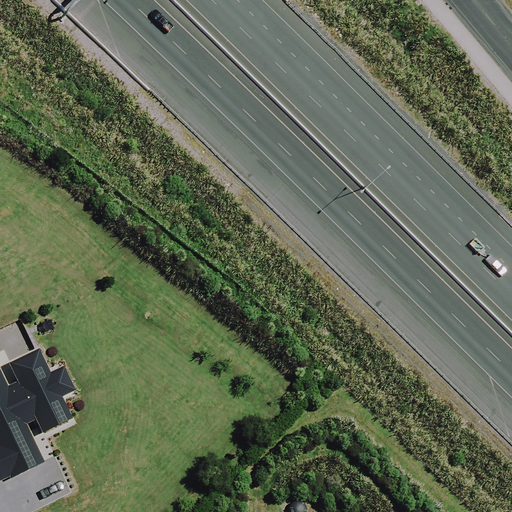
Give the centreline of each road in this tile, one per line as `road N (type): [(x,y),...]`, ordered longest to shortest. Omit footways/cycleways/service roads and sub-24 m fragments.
road 1 (motorway): [(511,374),(127,0)]
road 2 (motorway): [(212,0),(511,295)]
